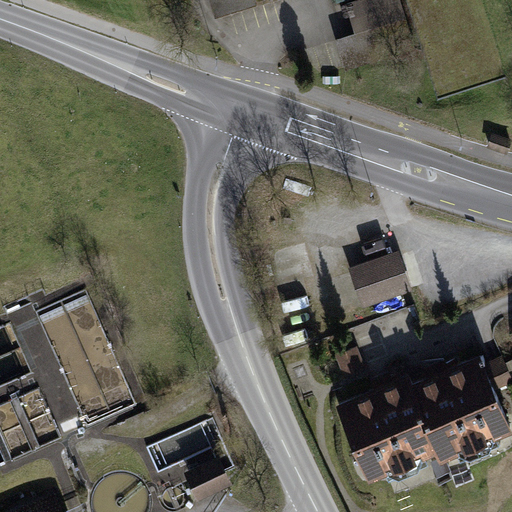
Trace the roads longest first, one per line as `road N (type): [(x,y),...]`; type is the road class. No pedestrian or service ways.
road 1 (tertiary): [(319,511),(212,262),(207,210),(237,107)]
road 2 (tertiary): [(237,107),(511,197)]
road 3 (tertiary): [(0,19),(237,107)]
